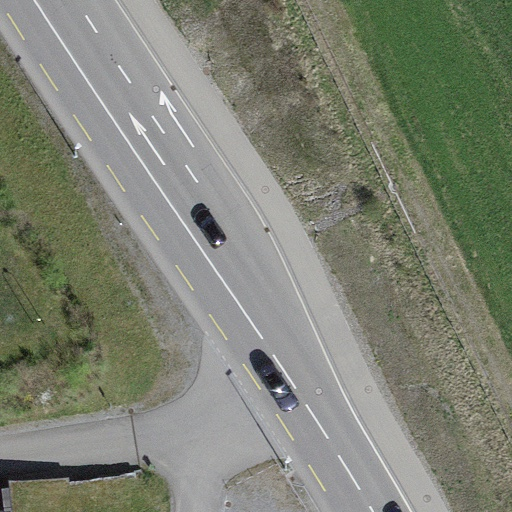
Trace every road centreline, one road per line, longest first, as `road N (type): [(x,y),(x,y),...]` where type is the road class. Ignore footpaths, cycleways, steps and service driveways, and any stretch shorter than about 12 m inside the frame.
road 1 (secondary): [(373,511),(291,370),(49,0)]
road 2 (track): [(511,399),(330,0)]
